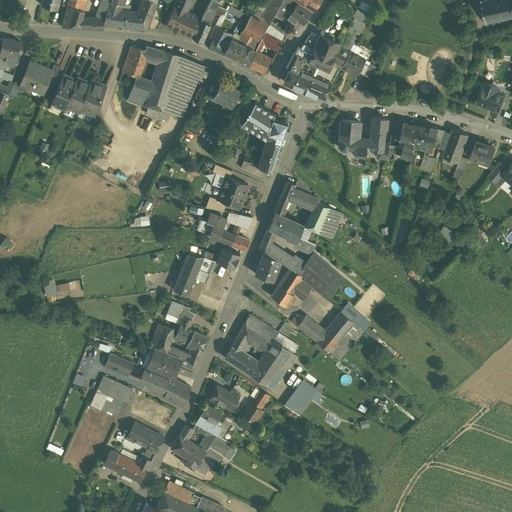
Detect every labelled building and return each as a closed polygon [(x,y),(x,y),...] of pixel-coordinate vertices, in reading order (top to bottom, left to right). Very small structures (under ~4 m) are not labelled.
[(41,0),(41,4),(56,9),(58,0),(41,0)] [(86,0),(68,0),(67,6),(76,8),(84,10),(86,0)] [(110,0),(100,0),(95,19),(90,18),(89,28),(103,29),(104,23),(110,2),(110,0)] [(156,0),(144,0),(139,13),(138,15),(136,27),(145,28),(148,22),(149,22),(154,9),(153,9),(156,0)] [(177,0),(175,7),(174,7),(166,25),(174,28),(173,31),(178,33),(179,31),(193,37),(200,20),(201,18),(186,12),(190,0),(177,0)] [(210,0),(201,18),(200,20),(201,20),(209,23),(215,12),(217,6),(219,1),(216,0),(210,0)] [(230,0),(225,0),(222,8),(226,10),(228,5),(230,0)] [(269,0),(259,18),(268,23),(268,24),(269,24),(274,15),(278,7),(282,0),(269,0)] [(282,0),(278,7),(284,11),(290,0),(282,0)] [(298,0),(314,10),(320,0),(298,0)] [(511,0),(480,0),(486,24),(488,24),(487,22),(493,21),(493,23),(495,22),(494,21),(499,20),(500,21),(501,21),(501,19),(505,18),(506,20),(507,20),(507,18),(511,16),(511,0)] [(372,7),(362,1),(359,7),(369,13),(372,7)] [(121,5),(110,2),(104,23),(128,26),(131,12),(129,12),(120,11),(121,5)] [(311,12),(297,3),(287,18),(295,23),(297,19),(303,24),(311,12)] [(240,11),(228,5),(226,10),(225,10),(241,18),(244,13),(240,11)] [(76,8),(67,6),(66,12),(74,14),(76,8)] [(222,8),(217,6),(215,12),(221,15),(221,13),(223,14),(225,10),(226,10),(222,8)] [(278,7),(274,15),(283,19),(287,12),(284,11),(278,7)] [(74,14),(66,12),(62,27),(79,28),(82,18),(84,10),(76,8),(74,14)] [(139,13),(131,12),(128,26),(136,27),(138,15),(139,13)] [(251,14),(237,38),(246,42),(250,35),(259,18),(251,14)] [(301,64),(293,60),(289,69),(283,81),(292,85),(292,86),(315,96),(316,93),(323,96),(340,66),(349,51),(365,23),(363,21),(354,17),(347,29),(350,31),(341,48),(338,47),(340,42),(319,33),(317,38),(306,64),(310,66),(310,67),(301,64)] [(90,18),(82,18),(79,28),(89,28),(90,18)] [(259,18),(250,35),(259,40),(268,23),(259,18)] [(209,23),(201,20),(200,20),(193,38),(201,42),(209,23)] [(285,28),(277,22),(273,27),(282,32),(285,28)] [(273,27),(269,24),(268,24),(264,32),(282,41),(285,36),(285,35),(282,32),(273,27)] [(233,34),(218,27),(207,47),(223,54),(224,52),(231,37),(233,34)] [(282,41),(264,32),(255,49),(260,52),(265,42),(278,49),(282,41)] [(309,34),(300,47),(306,50),(301,64),(310,67),(310,66),(306,64),(317,38),(309,34)] [(255,49),(231,37),(224,52),(248,64),(255,49)] [(20,41),(4,38),(0,53),(0,68),(5,70),(6,66),(16,68),(19,57),(16,56),(20,41)] [(145,49),(131,45),(122,71),(137,76),(143,57),(145,50),(145,49)] [(155,48),(146,45),(145,49),(145,50),(143,57),(152,60),(155,48)] [(300,47),(298,47),(295,52),(294,52),(286,67),(289,69),(293,60),(301,64),(306,50),(300,47)] [(180,54),(155,48),(152,60),(159,62),(159,64),(176,69),(180,54)] [(260,52),(255,49),(248,64),(263,71),(270,57),(260,52)] [(365,59),(349,51),(341,67),(349,71),(348,73),(356,77),(358,72),(363,62),(365,59)] [(203,64),(180,54),(176,69),(163,110),(181,116),(197,78),(203,65),(203,64)] [(51,70),(30,61),(20,87),(30,91),(32,84),(44,89),(49,77),(52,70),(51,70)] [(369,65),(363,62),(358,72),(364,75),(369,65)] [(369,65),(364,75),(370,78),(376,66),(370,63),(369,65)] [(60,67),(54,64),(51,70),(52,70),(49,77),(55,80),(60,67)] [(176,69),(159,64),(153,83),(135,77),(128,99),(146,105),(148,106),(163,110),(176,69)] [(210,69),(203,65),(197,78),(203,81),(210,69)] [(13,76),(3,72),(1,78),(11,82),(13,76)] [(77,80),(63,75),(52,102),(65,108),(66,105),(77,80)] [(91,83),(78,77),(77,80),(66,105),(79,111),(80,108),(91,83)] [(91,83),(80,108),(94,114),(106,86),(92,80),(91,83)] [(239,90),(221,80),(213,96),(212,97),(231,107),(239,91),(239,90)] [(9,88),(0,84),(0,90),(9,94),(13,82),(11,82),(9,88)] [(498,87),(484,83),(477,104),(498,111),(499,106),(504,93),(503,93),(497,91),(498,87)] [(0,90),(0,117),(9,94),(0,90)] [(511,92),(505,90),(503,93),(504,93),(499,106),(506,109),(511,92)] [(247,95),(239,91),(231,107),(238,110),(244,100),(247,95)] [(213,96),(206,92),(198,105),(205,109),(212,97),(213,96)] [(252,106),(244,100),(238,110),(234,116),(243,121),(252,106)] [(258,164),(257,168),(264,170),(272,172),(280,145),(283,146),(289,131),(285,129),(287,123),(273,118),(274,116),(274,115),(255,102),(252,106),(243,121),(267,136),(258,164)] [(163,110),(148,106),(146,113),(160,118),(163,110)] [(387,119),(372,117),(370,139),(369,149),(378,150),(379,150),(380,143),(382,143),(383,140),(384,129),(386,129),(387,119)] [(367,138),(361,137),(361,138),(358,137),(359,121),(341,120),(340,138),(341,140),(339,142),(339,146),(341,149),(345,149),(347,148),(353,148),(353,150),(355,153),(366,154),(369,151),(369,149),(370,139),(367,138)] [(419,126),(402,122),(401,126),(398,125),(395,139),(405,141),(404,148),(402,156),(411,158),(415,141),(419,126)] [(432,126),(431,129),(419,125),(419,126),(415,141),(422,143),(421,147),(429,150),(430,150),(432,141),(434,142),(435,141),(436,135),(438,128),(432,126)] [(468,135),(454,129),(446,151),(444,156),(458,161),(468,135)] [(440,143),(435,141),(434,142),(432,141),(430,150),(429,150),(428,155),(435,158),(440,143)] [(494,147),(476,141),(471,157),(489,163),(494,147)] [(382,143),(380,143),(379,150),(378,150),(377,156),(385,157),(388,144),(382,143)] [(396,146),(388,144),(385,157),(393,159),(394,154),(396,146)] [(404,148),(396,146),(394,154),(402,156),(404,148)] [(413,165),(418,166),(422,155),(418,154),(413,165)] [(461,156),(457,167),(464,170),(468,159),(461,156)] [(258,164),(244,161),(241,168),(261,176),(264,170),(257,168),(258,164)] [(499,162),(488,175),(499,185),(506,177),(503,175),(507,169),(499,162)] [(232,170),(215,163),(212,171),(225,176),(226,175),(229,177),(232,170)] [(511,164),(507,169),(503,175),(506,177),(511,182),(511,164)] [(229,177),(226,175),(225,176),(221,187),(244,196),(248,184),(229,177)] [(167,189),(167,180),(158,180),(158,189),(167,189)] [(287,180),(277,203),(285,207),(289,198),(293,200),(297,189),(294,187),(295,184),(287,180)] [(244,196),(221,187),(217,199),(226,202),(239,207),(244,196)] [(318,198),(297,189),(293,200),(313,208),(314,208),(317,201),(318,198)] [(226,202),(217,199),(209,196),(205,207),(223,210),(226,202)] [(313,208),(306,226),(319,232),(331,237),(338,219),(341,212),(327,205),(324,203),(320,202),(317,201),(314,208),(313,208)] [(285,207),(277,203),(274,211),(282,215),(285,207)] [(235,234),(222,230),(226,219),(220,217),(220,215),(210,211),(206,221),(213,223),(208,234),(216,237),(225,241),(231,243),(235,234)] [(282,215),(274,211),(268,227),(275,231),(297,240),(299,236),(304,224),(285,216),(282,215)] [(349,218),(341,212),(338,219),(346,223),(349,218)] [(131,216),(132,225),(148,224),(147,214),(131,216)] [(239,214),(235,224),(247,229),(252,217),(239,214)] [(213,223),(206,221),(201,220),(198,230),(202,231),(202,232),(206,233),(208,234),(213,223)] [(319,232),(306,226),(304,224),(299,236),(314,243),(319,232)] [(447,244),(454,231),(441,224),(434,238),(447,244)] [(275,231),(268,227),(264,238),(271,241),(275,231)] [(208,234),(206,233),(202,240),(208,243),(208,241),(213,243),(216,237),(208,234)] [(249,240),(235,234),(231,243),(245,249),(249,240)] [(314,243),(299,236),(297,240),(295,245),(310,251),(311,252),(314,243)] [(225,241),(216,237),(213,243),(223,247),(223,246),(223,247),(225,241)] [(271,241),(264,238),(259,250),(264,251),(267,253),(270,254),(274,247),(270,244),(271,241)] [(198,248),(190,246),(188,254),(196,255),(198,248)] [(223,247),(223,246),(223,247),(219,255),(217,261),(233,268),(240,253),(223,247)] [(292,258),(274,247),(270,254),(280,261),(289,267),(299,273),(305,263),(293,255),(292,258)] [(219,255),(204,250),(202,256),(216,261),(217,261),(219,255)] [(270,254),(267,253),(264,251),(255,274),(272,280),(280,261),(270,254)] [(344,277),(321,258),(312,252),(305,263),(299,273),(303,276),(302,278),(312,286),(326,298),(344,277)] [(188,254),(173,289),(187,295),(194,278),(198,269),(203,256),(202,256),(196,255),(188,254)] [(216,261),(203,256),(198,269),(209,273),(212,266),(213,263),(214,264),(216,261)] [(218,280),(208,276),(205,282),(225,291),(228,282),(231,283),(237,269),(233,268),(217,261),(216,261),(214,264),(213,263),(212,266),(225,272),(222,279),(220,277),(218,280)] [(289,267),(270,295),(285,305),(290,300),(296,291),(305,297),(312,286),(302,278),(303,276),(299,273),(289,267)] [(209,273),(198,269),(194,278),(205,282),(208,276),(209,273)] [(52,277),(41,280),(45,295),(56,292),(52,277)] [(67,281),(55,284),(57,293),(69,290),(67,281)] [(296,291),(290,300),(298,306),(305,297),(296,291)] [(190,307),(172,300),(169,308),(172,309),(169,315),(179,319),(181,315),(184,308),(189,310),(190,307)] [(365,319),(346,303),(340,311),(354,322),(359,327),(365,319)] [(189,310),(184,308),(181,315),(192,320),(195,313),(189,310)] [(340,311),(325,329),(339,340),(343,334),(354,322),(340,311)] [(278,332),(249,314),(244,323),(272,341),(274,339),(278,332)] [(297,314),(291,321),(296,325),(303,317),(297,314)] [(192,320),(181,315),(179,319),(178,323),(180,324),(175,337),(187,343),(194,330),(188,327),(192,320)] [(323,331),(304,316),(303,317),(296,325),(329,351),(337,342),(323,331)] [(354,322),(343,334),(353,342),(363,330),(359,327),(354,322)] [(173,328),(158,323),(155,333),(151,345),(166,351),(168,344),(173,328)] [(272,341),(244,323),(235,339),(246,345),(248,345),(251,341),(266,350),(272,341)] [(339,340),(325,329),(323,331),(337,342),(339,340)] [(206,336),(194,330),(187,343),(193,346),(200,349),(200,348),(206,336)] [(337,342),(329,351),(339,359),(353,342),(343,334),(339,340),(337,342)] [(277,367),(284,371),(296,354),(274,339),(272,341),(266,350),(261,356),(277,367)] [(147,354),(176,366),(180,357),(166,351),(151,345),(150,344),(146,353),(147,354)] [(190,354),(168,344),(166,351),(180,357),(187,360),(190,354)] [(200,349),(193,346),(190,353),(200,358),(203,349),(200,348),(200,349)] [(257,362),(231,346),(225,357),(250,373),(257,362)] [(132,362),(110,353),(105,365),(127,375),(132,362)] [(190,354),(187,360),(197,364),(200,358),(190,353),(190,354)] [(176,366),(147,354),(142,366),(145,367),(168,377),(171,371),(173,372),(176,366)] [(277,367),(261,356),(257,363),(257,362),(250,373),(273,388),(284,371),(277,367)] [(145,367),(141,377),(142,379),(151,383),(149,388),(161,393),(160,394),(179,404),(184,403),(191,387),(190,387),(191,386),(168,377),(145,367)] [(100,382),(76,371),(72,382),(79,386),(76,394),(85,398),(84,401),(91,404),(100,382)] [(132,388),(103,375),(100,382),(91,404),(119,417),(132,388)] [(318,390),(304,379),(298,387),(312,398),(318,390)] [(230,393),(216,386),(209,399),(211,399),(231,410),(239,394),(232,390),(230,393)] [(312,398),(298,387),(292,395),(306,405),(312,398)] [(269,394),(262,389),(253,403),(260,408),(269,394)] [(306,405),(292,395),(285,405),(299,415),(306,405)] [(253,403),(252,403),(244,415),(255,423),(263,410),(260,408),(253,403)] [(220,412),(206,404),(196,423),(216,435),(217,435),(221,427),(214,423),(220,412)] [(227,416),(221,427),(226,430),(230,423),(232,419),(227,416)] [(244,426),(232,419),(230,423),(242,430),(244,426)] [(155,432),(135,421),(127,436),(147,447),(144,452),(152,457),(163,436),(155,432)] [(216,435),(196,423),(192,428),(193,428),(205,436),(212,440),(216,435)] [(192,428),(186,424),(184,427),(190,432),(193,428),(192,428)] [(190,432),(184,427),(179,434),(186,438),(190,432)] [(226,430),(221,427),(217,435),(221,438),(226,430)] [(186,438),(179,434),(171,447),(187,458),(197,464),(205,451),(198,447),(186,438)] [(212,440),(208,447),(224,457),(231,444),(221,438),(217,435),(216,435),(212,440)] [(205,436),(198,447),(205,451),(208,447),(212,440),(205,436)] [(135,461),(110,449),(103,463),(124,473),(128,475),(135,461)] [(139,463),(135,461),(128,475),(132,477),(140,481),(151,460),(143,455),(142,455),(139,463)] [(197,464),(187,458),(184,463),(193,469),(197,464)] [(221,511),(224,507),(168,481),(163,491),(199,508),(207,511),(221,511)] [(196,511),(199,508),(163,491),(156,507),(163,510),(162,511),(164,511),(196,511)] [(156,507),(146,502),(141,511),(161,511),(162,511),(163,510),(156,507)]
